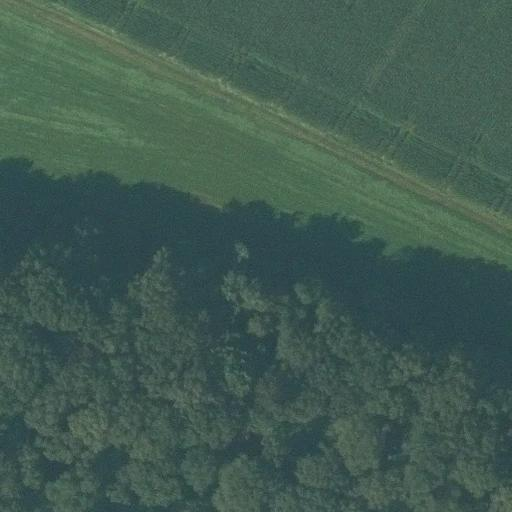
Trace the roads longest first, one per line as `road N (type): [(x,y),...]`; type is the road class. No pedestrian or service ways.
road 1 (track): [(4,0),(511,237)]
road 2 (unclassified): [(511,390),(0,351)]
